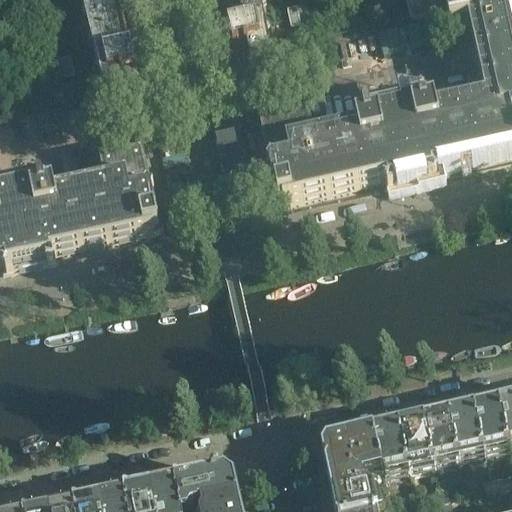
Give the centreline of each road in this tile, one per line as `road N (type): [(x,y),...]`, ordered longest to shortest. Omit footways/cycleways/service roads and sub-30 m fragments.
road 1 (residential): [(511,191),(227,254)]
road 2 (residential): [(270,443),(0,503)]
road 3 (residential): [(227,254),(170,0)]
road 4 (residential): [(270,443),(511,392)]
road 5 (residential): [(227,254),(0,304)]
